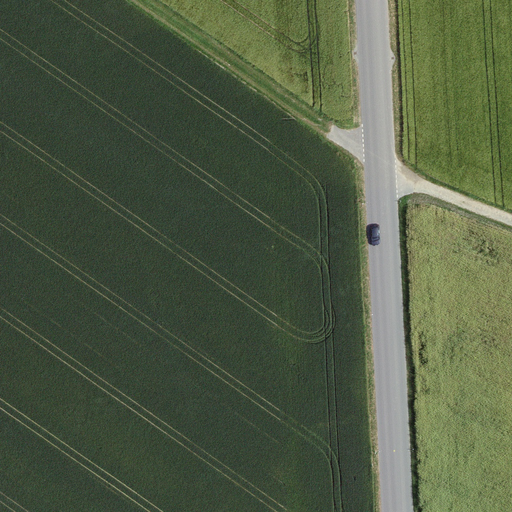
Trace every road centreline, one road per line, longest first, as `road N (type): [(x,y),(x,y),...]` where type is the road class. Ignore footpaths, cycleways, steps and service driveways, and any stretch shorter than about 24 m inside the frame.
road 1 (tertiary): [(374,0),(400,511)]
road 2 (motorway): [(0,178),(511,186)]
road 3 (track): [(511,220),(384,171)]
